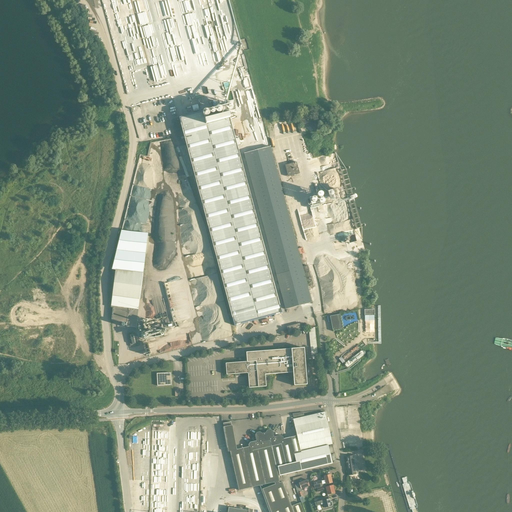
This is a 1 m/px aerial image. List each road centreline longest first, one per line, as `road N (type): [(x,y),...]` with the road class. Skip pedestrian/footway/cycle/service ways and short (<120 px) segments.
road 1 (tertiary): [(119,412),(330,401)]
road 2 (unknown): [(167,511),(175,430),(194,419),(208,423),(215,446),(210,511)]
